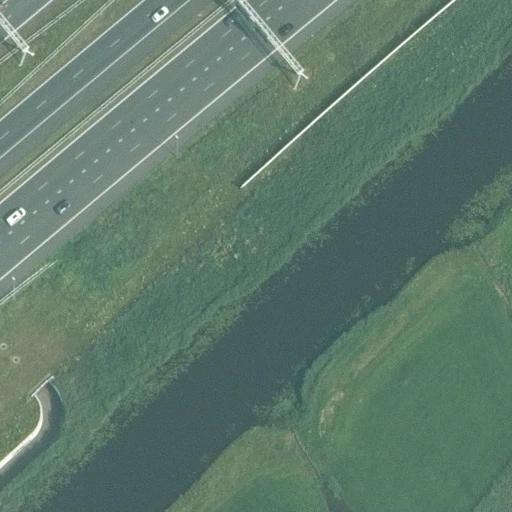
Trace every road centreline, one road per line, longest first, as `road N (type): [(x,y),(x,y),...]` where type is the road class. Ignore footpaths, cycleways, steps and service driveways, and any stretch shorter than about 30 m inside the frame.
road 1 (motorway): [(0,222),(268,0)]
road 2 (motorway): [(0,140),(168,0)]
